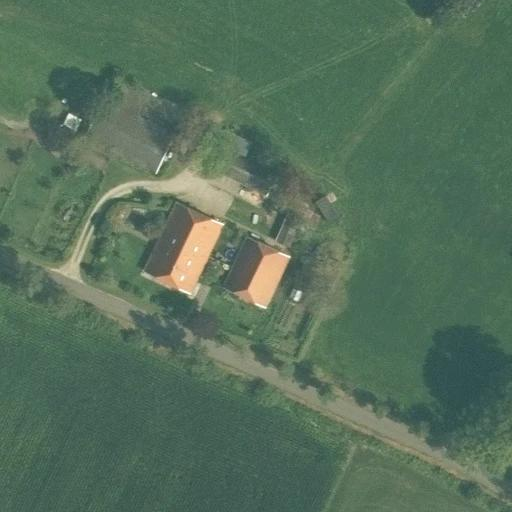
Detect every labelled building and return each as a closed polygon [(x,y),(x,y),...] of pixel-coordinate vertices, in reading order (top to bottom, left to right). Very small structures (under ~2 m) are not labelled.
[(156,173),(175,133),(104,99),(85,139),(156,173)] [(216,143),(220,146),(243,156),(245,157),(252,142),(223,128),(216,143)] [(224,148),(215,167),(267,192),(276,173),(274,172),(224,148)] [(189,293),(223,225),(177,202),(143,270),(189,293)] [(295,250),(312,211),(292,202),(275,241),(295,250)] [(266,308),(289,256),(247,236),(223,288),(266,308)]
